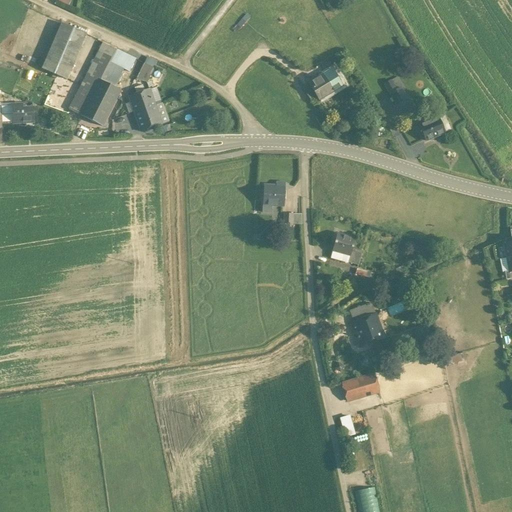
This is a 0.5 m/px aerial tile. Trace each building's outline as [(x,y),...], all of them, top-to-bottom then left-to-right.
[(87,35),(62,24),(43,69),(67,80),(87,35)] [(88,75),(114,87),(123,69),(129,56),(104,44),(88,75)] [(135,59),(129,56),(123,69),(129,72),(135,59)] [(154,68),(144,63),(136,80),(147,82),(154,68)] [(325,98),(335,92),(324,74),(309,83),(310,84),(317,96),(322,93),(325,98)] [(114,87),(88,75),(70,110),(102,126),(119,90),(114,87)] [(401,88),(396,91),(390,81),(385,85),(396,104),(402,101),(407,98),(401,88)] [(317,96),(310,84),(303,88),(310,100),(317,96)] [(134,113),(155,106),(149,89),(129,97),(134,113)] [(13,122),(12,106),(1,106),(1,114),(1,122),(13,122)] [(13,123),(34,122),(33,109),(23,109),(23,106),(12,106),(13,122),(13,123)] [(155,106),(134,113),(141,132),(162,125),(155,106)] [(113,119),(117,134),(132,130),(128,114),(113,119)] [(443,115),(438,117),(444,133),(450,131),(443,115)] [(444,133),(438,117),(419,125),(425,139),(427,141),(444,133)] [(276,187),(265,186),(264,205),(283,206),(283,188),(276,188),(276,187)] [(301,215),(284,214),(284,224),(301,225),(301,215)] [(344,236),(337,234),(332,251),(343,254),(344,254),(350,255),(352,251),(355,239),(344,237),(344,236)] [(348,262),(350,255),(344,254),(343,254),(332,251),(331,257),(348,262)] [(350,255),(348,262),(358,265),(361,254),(352,251),(350,255)] [(367,272),(357,269),(355,275),(365,277),(367,272)] [(349,312),(353,323),(375,314),(371,304),(349,312)] [(384,338),(375,314),(353,323),(350,324),(359,347),(373,342),(376,341),(384,338)] [(429,324),(414,330),(419,352),(434,347),(429,324)] [(452,363),(465,359),(463,352),(450,356),(452,363)] [(374,375),(342,384),(347,401),(379,392),(374,375)] [(341,417),(346,436),(355,434),(350,414),(341,417)] [(381,511),(377,490),(353,494),(357,511),(381,511)]
